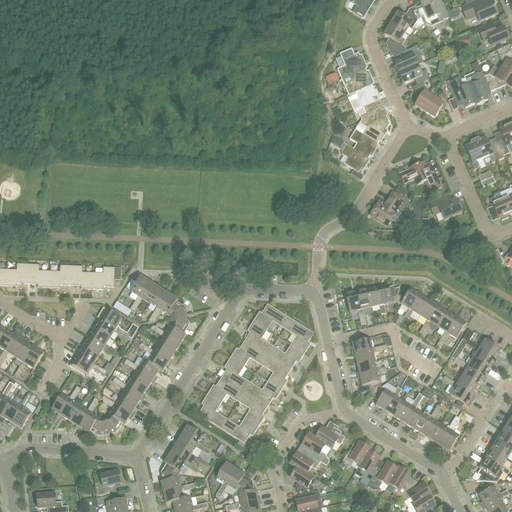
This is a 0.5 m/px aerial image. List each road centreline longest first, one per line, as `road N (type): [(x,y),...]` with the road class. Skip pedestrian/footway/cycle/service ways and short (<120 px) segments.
road 1 (residential): [(309,292),(325,233),(354,213),(405,129)]
road 2 (residential): [(133,454),(230,306)]
road 3 (residential): [(282,511),(275,463),(294,428),(345,411)]
road 4 (residential): [(405,129),(371,42),(393,0)]
road 5 (residential): [(0,464),(28,448),(133,454)]
road 6 (residential): [(327,341),(391,331),(402,355),(437,374)]
road 7 (residential): [(511,226),(486,231),(442,137)]
